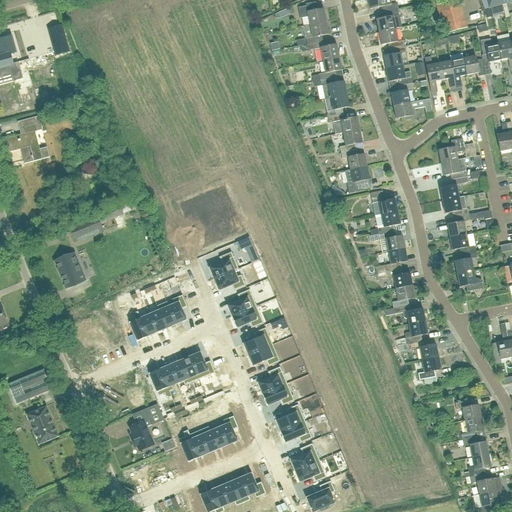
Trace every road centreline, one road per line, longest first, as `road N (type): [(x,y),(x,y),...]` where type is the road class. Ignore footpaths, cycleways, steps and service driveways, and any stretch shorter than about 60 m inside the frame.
road 1 (residential): [(71,385),(0,212)]
road 2 (residential): [(455,320),(428,277),(395,154)]
road 3 (residential): [(395,154),(345,0)]
road 4 (residential): [(269,447),(121,508)]
road 5 (residential): [(71,385),(218,326)]
road 6 (residential): [(121,508),(71,385)]
road 7 (residential): [(218,326),(269,447)]
road 8 (residential): [(500,235),(476,111)]
road 9 (residential): [(511,425),(455,320)]
